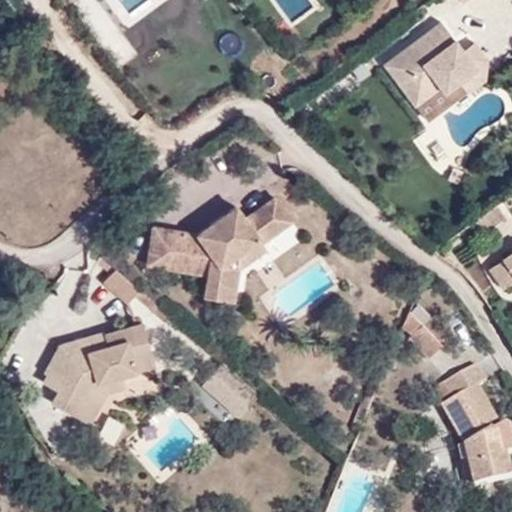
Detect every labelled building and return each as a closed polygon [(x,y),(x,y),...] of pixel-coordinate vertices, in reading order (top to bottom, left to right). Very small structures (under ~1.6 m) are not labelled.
[(474,43),(465,49),(443,23),(386,66),(416,105),(442,86),(447,93),(461,83),(469,93),(487,80),(489,62),(474,43)] [(459,158),(446,153),(433,134),(420,144),(433,162),(440,167),(452,172),(447,183),(456,187),(462,172),(454,169),(459,158)] [(268,248),(264,240),(292,221),(275,199),(247,219),(239,206),(199,234),(156,228),(152,266),(213,274),(210,295),(237,299),(242,265),(268,248)] [(505,216),(498,206),(492,210),(499,220),(505,216)] [(499,220),(492,210),(476,220),(483,231),(499,220)] [(511,254),(502,261),(511,275),(511,254)] [(112,273),(116,268),(104,258),(100,263),(112,273)] [(511,284),(511,275),(502,261),(489,270),(504,290),(511,284)] [(171,325),(176,320),(116,268),(112,273),(104,281),(129,303),(136,295),(171,325)] [(409,335),(421,323),(408,309),(400,327),(409,335)] [(421,323),(438,340),(446,332),(429,315),(421,323)] [(430,355),(441,344),(438,340),(421,323),(409,335),(430,355)] [(100,381),(122,376),(155,367),(144,326),(108,336),(107,334),(87,340),(90,347),(80,350),(77,343),(63,347),(47,375),(50,376),(46,384),(60,392),(54,404),(89,424),(96,413),(86,407),(100,381)] [(87,340),(77,343),(80,350),(90,347),(87,340)] [(442,405),(464,445),(467,456),(475,485),(511,475),(511,473),(507,454),(504,439),(511,436),(509,425),(505,423),(500,424),(478,385),(486,380),(476,363),(444,381),(453,398),(442,405)] [(228,428),(255,400),(220,366),(193,394),(228,428)] [(108,391),(125,386),(122,376),(100,381),(86,407),(96,413),(108,391)] [(105,417),(95,438),(113,446),(123,425),(105,417)] [(461,459),(468,487),(475,485),(467,456),(461,459)]
